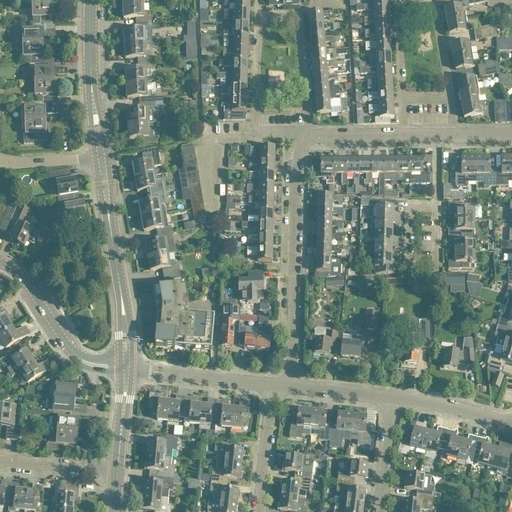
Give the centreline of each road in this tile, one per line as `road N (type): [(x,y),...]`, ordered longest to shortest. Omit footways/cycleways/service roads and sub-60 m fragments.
road 1 (residential): [(309,137),(297,16),(259,16),(255,135),(302,142)]
road 2 (residential): [(292,387),(295,156),(302,142)]
road 3 (residential): [(451,134),(434,4),(396,7)]
road 4 (residential): [(267,385),(131,367)]
road 5 (residential): [(396,7),(403,134)]
road 6 (residential): [(256,511),(267,385)]
road 7 (residential): [(511,424),(390,398)]
road 8 (secondary): [(77,357),(27,284),(0,263)]
